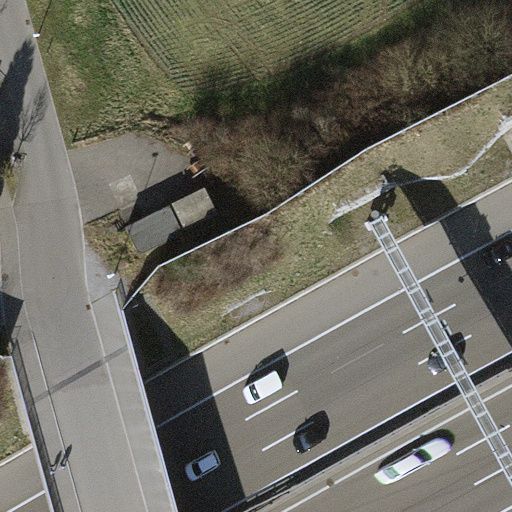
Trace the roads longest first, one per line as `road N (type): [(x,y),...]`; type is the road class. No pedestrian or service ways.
road 1 (motorway): [(511,293),(119,511)]
road 2 (tertiary): [(57,271),(0,25)]
road 3 (tertiary): [(79,376),(116,511)]
road 4 (motorway): [(396,511),(511,448)]
